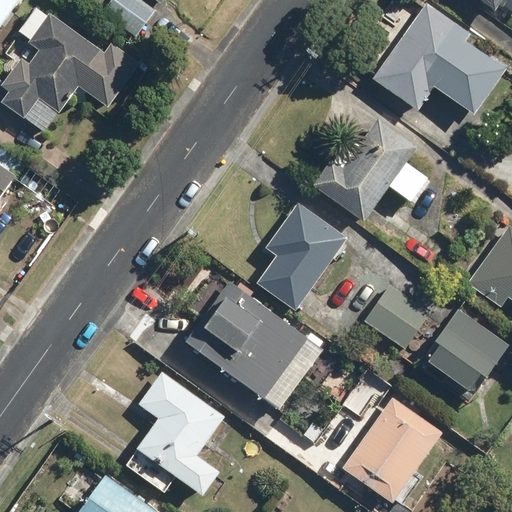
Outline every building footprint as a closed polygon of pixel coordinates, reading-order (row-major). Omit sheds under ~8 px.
[(0,0),(0,27),(20,0),(0,0)] [(157,11),(141,0),(109,0),(101,12),(137,39),(157,11)] [(511,0),(478,0),(495,12),(503,2),(511,9),(511,0)] [(476,35),(427,3),(375,79),(422,111),(436,91),(479,121),(487,109),(501,118),(511,101),(511,88),(502,82),(509,72),(469,44),(476,35)] [(107,53),(38,6),(18,35),(43,53),(34,66),(23,58),(3,87),(11,93),(2,106),(26,123),(41,101),(65,117),(83,92),(109,109),(142,62),(115,43),(107,53)] [(422,149),(379,118),(344,169),(331,160),(313,187),(367,224),(391,190),(418,208),(435,184),(410,167),(422,149)] [(23,179),(0,163),(0,203),(4,206),(23,179)] [(349,237),(298,203),(266,250),(274,256),(256,282),(298,311),(349,237)] [(511,226),(465,287),(503,314),(511,300),(511,226)] [(433,311),(388,283),(364,321),(409,349),(433,311)] [(255,319),(227,300),(205,332),(237,354),(224,374),(284,414),(326,352),(262,309),(255,319)] [(511,349),(511,344),(459,308),(435,342),(442,346),(429,364),(473,394),(484,378),(489,382),(511,349)] [(226,417),(161,372),(138,406),(157,419),(136,451),(205,498),(222,474),(198,458),(226,417)] [(444,428),(393,394),(343,468),(394,503),(444,428)] [(159,511),(104,474),(77,511),(159,511)]
